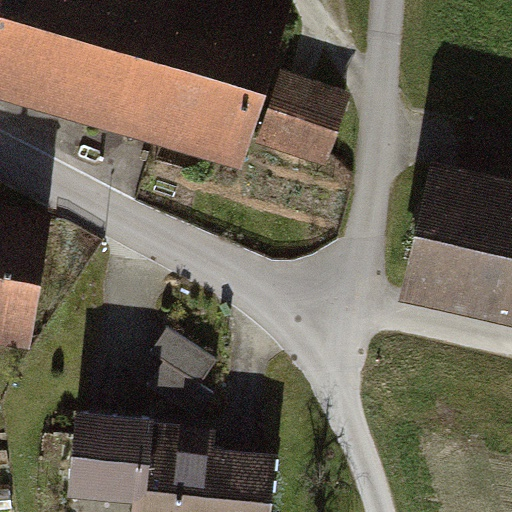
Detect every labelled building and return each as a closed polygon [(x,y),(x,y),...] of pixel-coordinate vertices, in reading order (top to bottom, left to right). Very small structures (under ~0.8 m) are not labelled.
[(0,0),(0,96),(251,166),(256,147),(328,167),(347,98),(275,79),(296,0),(0,0)] [(432,147),(401,294),(511,316),(511,125),(470,117),(462,153),(432,147)] [(0,344),(33,351),(60,215),(0,203),(0,344)] [(172,322),(156,372),(207,388),(223,338),(172,322)] [(141,498),(139,511),(273,511),(279,451),(220,446),(221,430),(161,426),(162,413),(83,407),(77,493),(141,498)]
